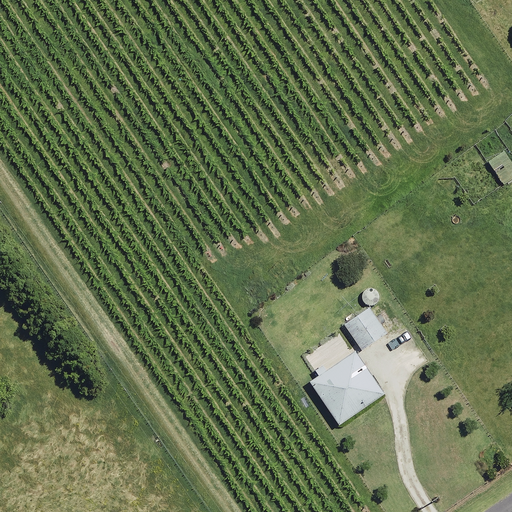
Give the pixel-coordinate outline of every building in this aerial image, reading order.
[(361,165),(341,138),(311,161),(331,187),(361,165)] [(511,175),(511,158),(506,149),(487,160),(500,183),(511,175)] [(271,265),(258,274),(269,290),(282,280),(271,265)] [(309,317),(296,300),(279,312),(292,330),(309,317)] [(381,335),(363,308),(341,323),(358,350),(381,335)] [(382,393),(352,348),(305,379),(335,424),(382,393)]
